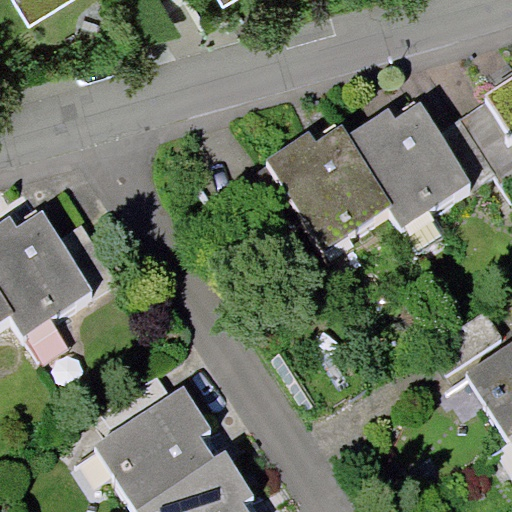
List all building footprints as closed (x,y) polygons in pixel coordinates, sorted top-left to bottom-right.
[(19,0),(30,16),(56,0),(19,0)] [(511,94),(459,128),(495,183),(501,192),(511,184),(511,94)] [(419,121),(394,137),(387,126),(345,153),(390,222),(403,242),(495,183),(459,128),(434,144),(419,121)] [(315,253),(341,236),(349,248),(390,222),(345,153),(340,144),(315,160),(308,149),(241,193),(276,247),(301,231),(315,253)] [(9,235),(0,240),(0,310),(12,330),(41,374),(69,357),(53,331),(116,290),(81,236),(56,252),(41,229),(16,246),(9,235)] [(0,337),(12,330),(0,310),(0,337)] [(431,357),(447,382),(501,347),(485,322),(431,357)] [(511,355),(461,388),(504,454),(511,449),(511,355)] [(196,456),(208,449),(179,403),(167,411),(151,386),(97,420),(114,445),(103,452),(121,479),(108,487),(124,511),(157,511),(210,478),(196,456)] [(222,470),(210,478),(157,511),(248,511),(222,470)]
